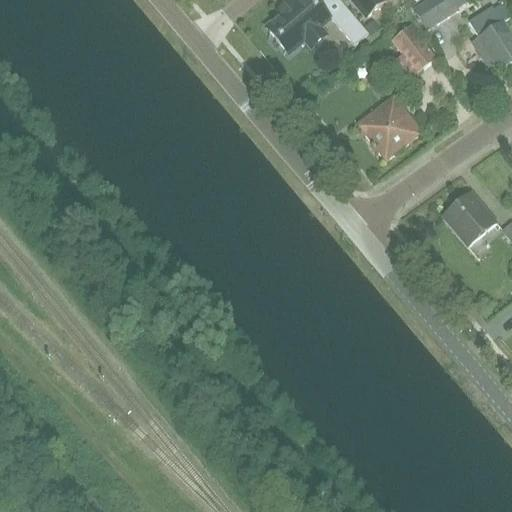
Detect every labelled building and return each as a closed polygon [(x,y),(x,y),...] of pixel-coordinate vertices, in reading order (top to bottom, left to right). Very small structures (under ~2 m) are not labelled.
[(289,58),(305,44),(311,52),(328,38),(321,30),(332,21),(313,0),(301,0),(294,6),(291,3),(278,15),(280,18),(266,30),(289,58)] [(353,0),(368,18),(388,2),(386,0),(353,0)] [(433,0),(415,12),(428,32),(458,12),(450,0),(433,0)] [(500,73),(511,65),(511,40),(492,9),(469,24),(500,73)] [(351,16),(336,28),(354,49),(369,37),(351,16)] [(393,44),(418,76),(437,62),(412,29),(393,44)] [(423,136),(394,98),(357,128),(386,165),(423,136)] [(468,250),(497,226),(472,196),(443,220),(468,250)]
